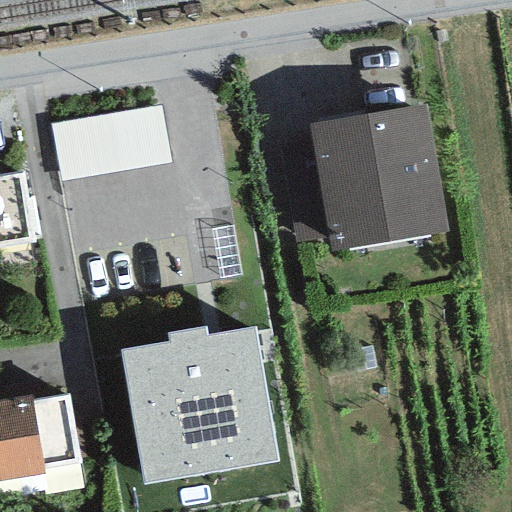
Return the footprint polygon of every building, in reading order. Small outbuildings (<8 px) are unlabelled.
[(61,120),(71,178),(180,160),(171,102),(61,120)] [(427,104),(309,123),(330,251),(447,231),(427,104)] [(0,246),(32,241),(22,175),(0,178),(0,246)] [(169,342),(119,351),(142,485),(277,463),(254,328),(207,335),(206,327),(167,333),(169,342)] [(30,397),(0,401),(0,483),(44,476),(43,469),(79,463),(68,396),(31,402),(30,397)]
